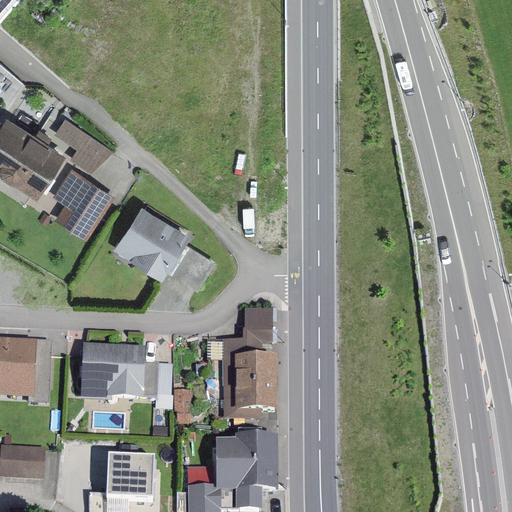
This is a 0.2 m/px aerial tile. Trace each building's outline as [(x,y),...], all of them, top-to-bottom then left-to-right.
[(67,158),(6,117),(0,125),(0,176),(38,202),(67,158)] [(71,159),(92,172),(114,152),(66,119),(56,134),(77,149),(71,159)] [(117,194),(74,169),(58,197),(68,203),(58,219),(92,239),(117,194)] [(197,236),(147,205),(116,254),(162,283),(169,273),(197,291),(215,263),(190,248),(197,236)] [(281,311),(246,312),(246,341),(204,342),(205,378),(226,377),(227,424),(287,423),(286,366),(273,367),(273,351),(282,351),(281,311)] [(50,347),(0,345),(0,401),(33,402),(33,406),(49,406),(50,347)] [(148,353),(84,351),(84,404),(146,404),(148,353)] [(216,439),(217,464),(278,463),(277,434),(236,435),(236,438),(216,439)] [(50,452),(2,448),(0,467),(0,481),(47,485),(50,452)] [(155,457),(109,454),(106,500),(152,503),(155,457)] [(263,510),(263,489),(278,489),(278,463),(217,464),(217,490),(237,490),(237,510),(263,510)] [(217,511),(217,487),(188,487),(188,511),(217,511)]
